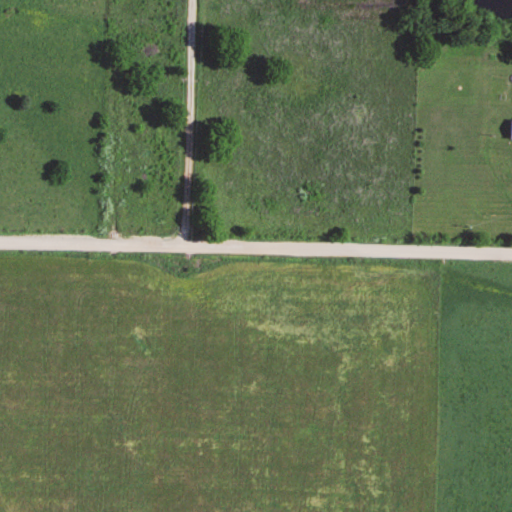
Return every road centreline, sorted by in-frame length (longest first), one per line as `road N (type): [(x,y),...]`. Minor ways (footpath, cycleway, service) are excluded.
road 1 (residential): [(0,239),(511,253)]
road 2 (residential): [(190,245),(193,0)]
